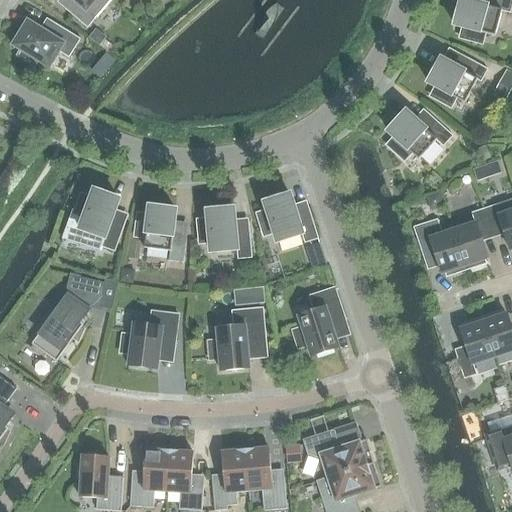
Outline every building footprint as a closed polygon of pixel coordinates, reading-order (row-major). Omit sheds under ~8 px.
[(87,28),(111,0),(71,0),(72,0),(64,9),(87,28)] [(484,34),(494,36),(501,11),(510,14),(511,4),(511,0),(480,0),(479,5),(461,0),(460,0),(454,26),(463,28),(460,38),(481,44),(484,34)] [(68,58),(80,40),(54,24),(48,34),(27,21),(12,46),(20,51),(18,56),(33,66),(36,61),(49,69),(59,52),(68,58)] [(88,38),(99,46),(105,38),(95,30),(88,38)] [(435,88),(430,97),(450,107),(455,98),(464,103),(477,80),(480,82),(487,70),(463,57),(457,69),(440,60),(428,83),(435,88)] [(511,87),(511,73),(505,70),(494,93),(506,99),(511,87)] [(410,153),(418,160),(436,141),(443,147),(452,136),(428,115),(419,125),(405,112),(388,132),(394,138),(387,146),(404,161),(410,153)] [(484,147),(474,151),(479,164),(489,159),(484,147)] [(112,218),(119,200),(94,191),(91,199),(81,196),(74,216),(83,220),(79,230),(104,239),(101,247),(114,252),(125,222),(112,218)] [(304,244),(318,239),(308,209),(295,213),(290,195),(264,203),(267,212),(257,215),(264,236),(273,233),(277,243),(301,235),(304,244)] [(495,205),(483,210),(491,232),(502,228),(510,252),(511,250),(511,210),(499,215),(495,205)] [(148,216),(138,215),(135,237),(145,238),(144,249),(170,252),(169,261),(182,263),(186,231),(173,229),(175,211),(149,208),(148,216)] [(207,221),(197,221),(199,243),(209,242),(210,253),(236,251),(237,260),(251,259),(248,227),(235,228),(233,209),(207,212),(207,221)] [(474,223),(452,231),(465,270),(482,264),(481,261),(487,259),(480,236),(491,232),(483,210),(471,214),(474,223)] [(449,276),(465,270),(452,231),(442,234),(437,220),(413,228),(422,255),(434,252),(441,275),(448,272),(449,276)] [(134,271),(121,269),(119,283),(132,285),(134,271)] [(106,275),(98,307),(111,310),(118,284),(115,283),(116,277),(106,275)] [(310,357),(338,348),(330,323),(344,319),(334,289),(310,297),(314,312),(298,317),(301,329),(293,332),(298,348),(307,345),(310,357)] [(45,354),(56,363),(74,338),(78,341),(83,329),(82,327),(83,325),(80,323),(86,314),(65,299),(54,313),(49,309),(37,326),(42,330),(31,345),(33,346),(31,350),(43,356),(45,354)] [(220,371),(249,369),(247,343),(265,341),(262,310),(232,313),(234,328),(216,330),(217,342),(208,343),(210,360),(219,359),(220,371)] [(128,366),(157,370),(160,344),(174,346),(178,316),(151,313),(150,327),(133,325),(131,337),(122,336),(120,353),(129,354),(128,366)] [(511,332),(506,314),(499,316),(498,313),(482,319),(495,358),(511,352),(511,332)] [(473,365),(495,358),(482,319),(465,324),(466,327),(460,330),(468,353),(456,356),(464,379),(476,375),(473,365)] [(0,443),(2,445),(8,433),(6,431),(8,429),(5,427),(11,418),(1,410),(16,389),(0,377),(0,443)] [(511,468),(511,425),(484,435),(496,471),(511,466),(511,468)] [(321,461),(327,478),(327,479),(373,464),(365,440),(333,451),(327,432),(301,441),(306,456),(321,461)] [(301,463),(299,446),(285,447),(286,464),(301,463)] [(268,449),(245,451),(249,492),(261,491),(263,511),(286,510),(283,476),(271,477),(268,449)] [(166,493),(169,451),(146,450),(144,478),(131,477),(129,507),(153,509),(154,492),(166,493)] [(193,453),(169,451),(166,493),(179,494),(178,510),(202,511),(203,482),(191,481),(193,453)] [(249,492),(245,451),(221,453),(224,481),(211,482),(214,511),(227,511),(226,507),(237,506),(236,493),(249,492)] [(77,478),(80,481),(79,497),(96,498),(96,510),(120,511),(122,485),(108,484),(109,459),(81,457),(81,464),(77,466),(77,478)] [(380,487),(373,464),(327,479),(327,478),(315,482),(324,511),(352,511),(348,498),(380,487)]
